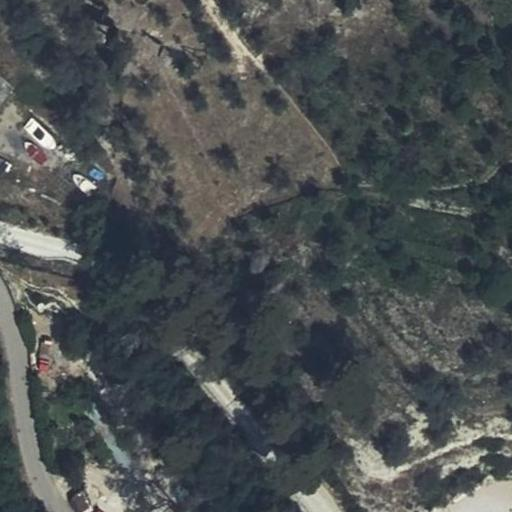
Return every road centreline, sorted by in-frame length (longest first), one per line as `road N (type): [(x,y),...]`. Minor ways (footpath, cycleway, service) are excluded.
road 1 (track): [(0,235),(62,248),(121,273),(188,344),(317,511)]
road 2 (residential): [(0,319),(23,463),(50,511)]
